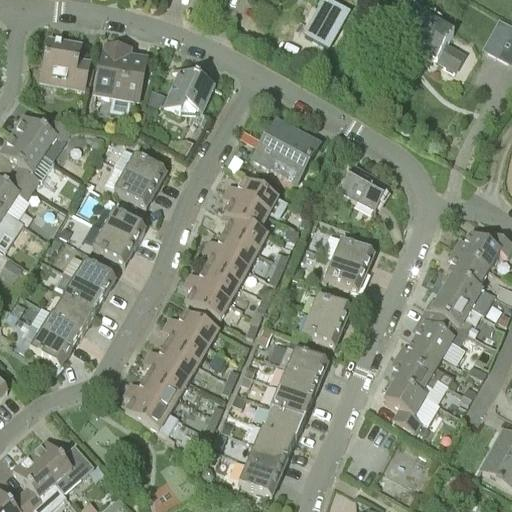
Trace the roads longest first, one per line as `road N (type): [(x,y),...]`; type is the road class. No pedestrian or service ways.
road 1 (residential): [(256,75),(108,369),(0,441)]
road 2 (residential): [(310,511),(428,210)]
road 3 (residential): [(256,75),(188,40),(116,19),(19,11)]
road 4 (residential): [(428,210),(423,182),(409,167),(256,75)]
